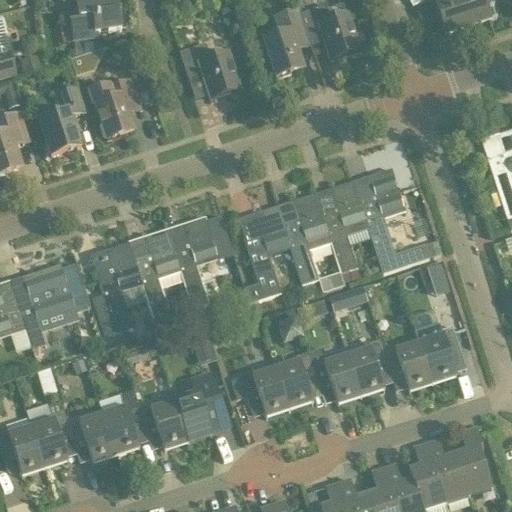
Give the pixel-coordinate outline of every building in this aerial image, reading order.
[(75,60),(97,53),(96,43),(98,43),(97,35),(116,33),(114,17),(118,16),(116,2),(96,5),(94,0),(74,0),(78,23),(70,24),(71,46),(73,46),(75,60)] [(431,0),(444,36),(488,22),(480,0),(431,0)] [(298,16),(304,34),(307,43),(321,38),(329,63),(358,54),(346,18),(329,23),(324,8),(298,16)] [(290,38),(304,34),(297,14),(274,21),(280,37),(263,44),(275,81),(301,72),(290,38)] [(132,60),(142,57),(138,43),(122,47),(132,60)] [(209,62),(204,46),(178,55),(187,82),(202,77),(210,102),(238,93),(226,57),(209,62)] [(0,56),(0,79),(13,76),(8,55),(0,56)] [(22,77),(39,73),(36,59),(19,63),(22,77)] [(19,108),(12,82),(0,85),(0,96),(3,96),(8,112),(19,108)] [(137,107),(129,83),(111,89),(110,85),(86,93),(90,108),(94,107),(106,142),(133,133),(125,111),(137,107)] [(50,161),(80,151),(70,120),(83,115),(75,91),(57,97),(63,116),(38,124),(50,161)] [(0,177),(20,171),(13,149),(28,145),(18,115),(0,121),(0,177)] [(502,156),(486,162),(510,236),(511,234),(511,182),(511,180),(511,179),(511,132),(496,138),(502,156)] [(373,199),(357,203),(367,232),(370,243),(377,264),(381,278),(396,272),(440,258),(436,245),(394,259),(382,222),(404,215),(390,173),(367,180),(373,199)] [(335,211),(320,215),(330,247),(340,277),(356,272),(349,250),(345,239),(367,232),(357,203),(351,185),(329,192),(335,211)] [(297,223),(281,228),(289,252),(301,289),(319,284),(309,254),(330,247),(320,215),(314,197),(291,205),(297,223)] [(258,233),(242,238),(258,286),(244,291),(249,306),(263,302),(280,296),(268,259),(289,252),(281,228),(276,210),(253,217),(258,233)] [(178,229),(166,233),(180,277),(192,313),(199,311),(208,308),(197,271),(218,264),(233,259),(221,219),(206,223),(205,220),(178,229)] [(150,260),(135,265),(143,289),(148,305),(154,325),(171,320),(159,284),(180,277),(166,233),(146,239),(144,240),(150,260)] [(102,299),(91,303),(103,342),(115,338),(119,348),(130,344),(127,334),(132,332),(126,312),(121,296),(143,289),(135,265),(128,245),(105,253),(112,272),(96,277),(102,299)] [(31,310),(19,314),(25,333),(32,354),(45,350),(39,329),(76,317),(60,267),(23,279),(22,279),(31,310)] [(429,271),(418,274),(422,287),(430,285),(445,280),(441,267),(429,271)] [(328,301),(334,316),(369,304),(364,289),(328,301)] [(0,298),(0,341),(9,338),(25,333),(19,314),(6,318),(0,298)] [(295,313),(299,325),(312,321),(308,309),(295,313)] [(417,344),(431,388),(455,381),(449,362),(460,359),(450,330),(440,333),(438,326),(414,334),(417,345),(417,344)] [(179,336),(183,349),(192,347),(195,345),(194,340),(191,332),(179,336)] [(417,344),(417,345),(395,351),(394,348),(382,352),(379,342),(379,343),(391,380),(402,377),(408,396),(431,388),(417,344)] [(390,381),(391,380),(379,343),(366,347),(367,351),(346,358),(359,401),(383,393),(377,374),(387,371),(390,381)] [(359,401),(346,358),(324,365),(319,351),(307,356),(316,384),(319,394),(330,390),(336,408),(359,401)] [(306,387),(316,384),(307,356),(295,359),(297,365),(275,373),(288,415),(312,407),(306,387)] [(240,382),(230,385),(236,404),(246,400),(247,406),(258,402),(264,422),(288,415),(275,373),(253,379),(251,374),(238,378),(240,382)] [(193,393),(172,399),(174,404),(173,404),(187,448),(210,440),(209,435),(208,432),(219,428),(215,417),(206,389),(193,393)] [(146,439),(137,411),(132,394),(120,398),(123,410),(101,417),(115,460),(138,452),(132,434),(143,430),(146,439)] [(173,404),(174,404),(172,399),(149,407),(137,411),(146,439),(157,436),(163,455),(187,448),(173,404)] [(76,451),(67,423),(64,414),(50,419),(52,424),(30,431),(44,473),(67,465),(61,445),(72,441),(75,451),(76,451)] [(92,467),(115,460),(101,417),(80,423),(79,419),(67,423),(76,451),(86,448),(92,467)] [(20,480),(44,473),(30,431),(8,438),(6,432),(0,434),(0,456),(2,464),(14,460),(20,480)] [(453,459),(467,501),(491,494),(481,461),(484,460),(475,431),(458,437),(464,456),(453,459)] [(467,501),(453,459),(443,462),(437,444),(425,448),(444,509),(467,501)] [(420,511),(433,511),(444,509),(425,448),(413,452),(419,470),(408,473),(420,511)] [(420,511),(408,473),(411,483),(401,487),(395,467),(383,471),(395,511),(420,511)] [(370,511),(395,511),(383,471),(371,475),(377,494),(366,498),(370,511)] [(349,481),(336,486),(344,511),(370,511),(366,498),(355,501),(349,481)] [(331,508),(320,511),(344,511),(336,486),(325,490),(331,508)] [(271,507),(272,511),(285,511),(283,503),(271,507)]
